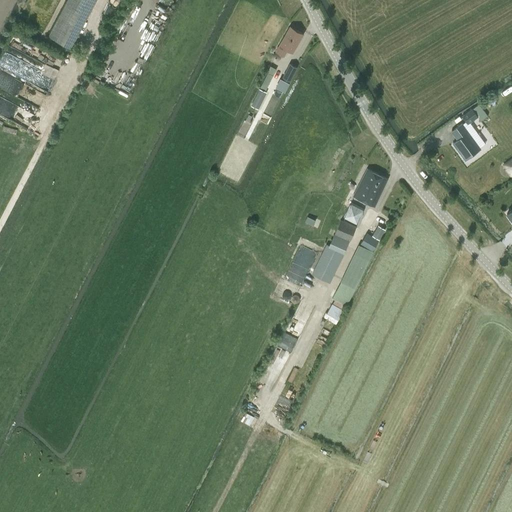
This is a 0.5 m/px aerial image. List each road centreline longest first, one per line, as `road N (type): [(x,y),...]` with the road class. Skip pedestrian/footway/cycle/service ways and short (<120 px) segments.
road 1 (tertiary): [(511,289),(395,155),(307,0)]
road 2 (track): [(0,223),(119,0)]
